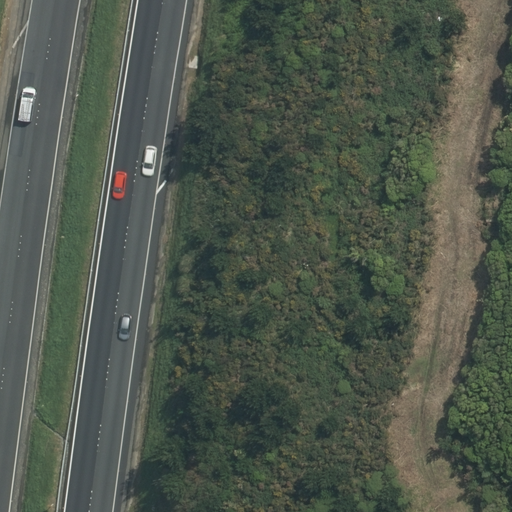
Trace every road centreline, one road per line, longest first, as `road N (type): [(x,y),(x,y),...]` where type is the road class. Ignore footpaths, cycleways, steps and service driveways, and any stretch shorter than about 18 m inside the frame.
road 1 (motorway): [(162,0),(89,511)]
road 2 (motorway): [(0,398),(60,0)]
